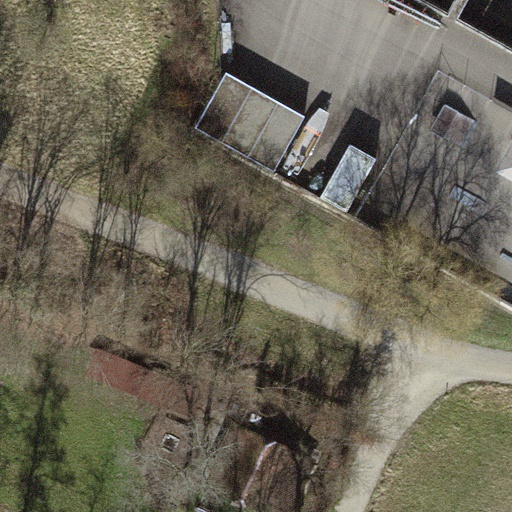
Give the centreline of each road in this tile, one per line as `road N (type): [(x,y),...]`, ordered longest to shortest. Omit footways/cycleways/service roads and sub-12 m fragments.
road 1 (track): [(0,185),(427,351),(511,366)]
road 2 (track): [(427,351),(357,511)]
